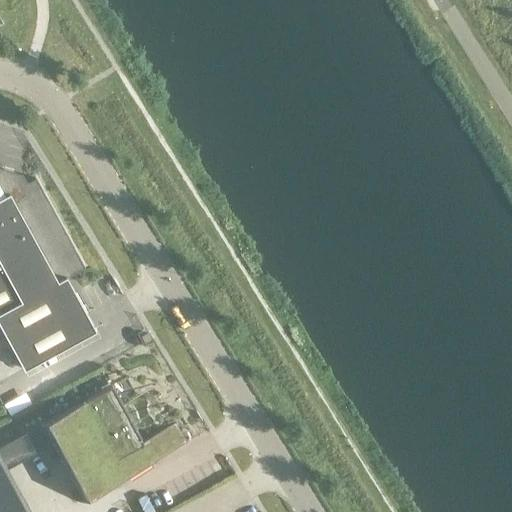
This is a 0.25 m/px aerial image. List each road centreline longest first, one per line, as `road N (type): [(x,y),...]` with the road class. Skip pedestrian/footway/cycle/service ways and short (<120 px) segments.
road 1 (unclassified): [(311,511),(61,104),(33,75),(0,72)]
road 2 (unclassified): [(511,116),(439,0)]
